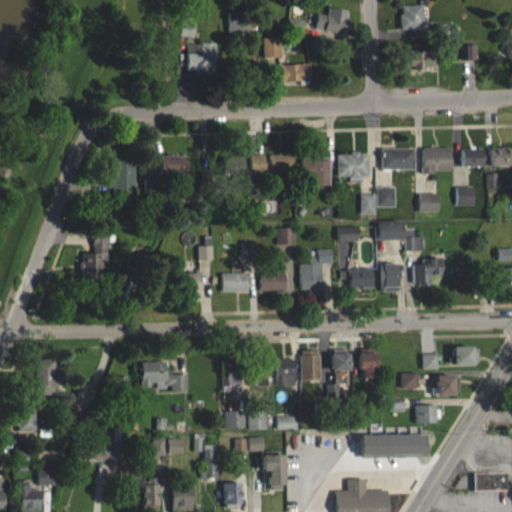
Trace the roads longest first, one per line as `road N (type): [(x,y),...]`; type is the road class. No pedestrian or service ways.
road 1 (residential): [(8,328),(511,321)]
road 2 (residential): [(101,109),(511,101)]
road 3 (residential): [(0,347),(101,109)]
road 4 (tertiary): [(410,511),(511,351)]
